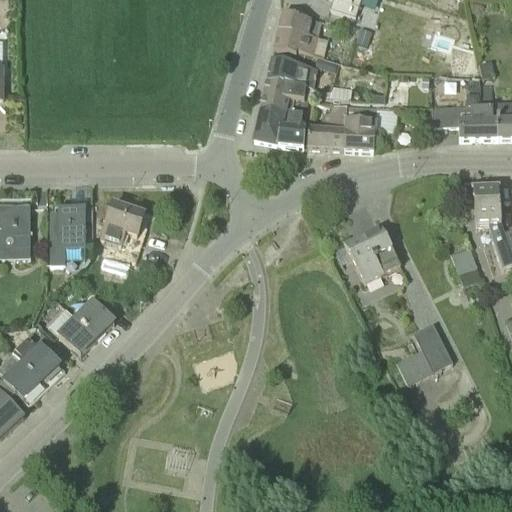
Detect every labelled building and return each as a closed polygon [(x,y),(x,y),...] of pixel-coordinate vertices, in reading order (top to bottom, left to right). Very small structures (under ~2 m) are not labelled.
[(353,0),(323,0),(332,3),(328,14),(351,22),(355,10),(350,9),(353,0)] [(317,62),(323,64),(326,58),(315,55),(319,44),(317,43),(321,27),(282,18),(273,56),(296,61),(297,58),(317,62)] [(355,47),(366,50),(371,36),(359,32),(355,47)] [(336,68),(323,64),(317,62),(314,71),(333,77),(336,68)] [(271,66),(266,87),(312,94),(316,75),(271,66)] [(482,84),(494,81),(491,66),(479,69),(482,84)] [(312,94),(266,87),(260,116),(282,121),(285,106),(296,109),(297,107),(310,110),(310,107),(303,106),(304,100),(329,104),(330,97),(312,94)] [(498,146),(497,126),(493,126),(493,114),(492,114),(492,88),(480,88),(479,114),(471,114),(471,112),(432,112),(432,134),(447,134),(446,132),(458,132),(459,146),(498,146)] [(478,111),(478,98),(466,98),(466,111),(478,111)] [(383,109),(384,100),(368,99),(368,108),(383,109)] [(282,121),(260,116),(254,147),(277,151),(280,135),(286,136),(289,122),(294,123),(296,109),(285,106),(282,121)] [(297,107),(296,109),(294,123),(289,122),(286,136),(280,135),(277,151),(303,154),(306,133),(302,132),(304,119),(308,120),(310,110),(297,107)] [(307,155),(343,157),(346,110),(331,109),(330,118),(322,118),(321,127),(316,130),(316,133),(310,133),(307,155)] [(497,126),(498,146),(511,145),(511,109),(497,110),(497,126)] [(346,110),(343,157),(374,158),(375,140),(377,113),(346,110)] [(429,129),(416,129),(416,142),(428,142),(429,129)] [(511,266),(511,261),(503,236),(501,229),(497,194),(472,195),(476,230),(488,229),(490,241),(501,271),(511,266)] [(142,244),(149,222),(112,210),(101,245),(121,252),(125,238),(142,244)] [(0,266),(29,267),(29,212),(0,212),(0,266)] [(52,272),(67,272),(67,254),(85,254),(85,212),(57,213),(58,251),(52,251),(52,272)] [(399,273),(379,232),(360,241),(344,249),(343,249),(364,290),(399,273)] [(511,232),(503,236),(511,261),(511,232)] [(463,292),(481,284),(467,253),(449,261),(463,292)] [(75,324),(96,346),(113,329),(92,307),(75,324)] [(96,346),(75,324),(58,341),(79,362),(96,346)] [(413,340),(421,356),(432,379),(452,369),(432,330),(413,340)] [(12,360),(46,395),(64,377),(38,351),(37,352),(28,344),(12,360)] [(46,395),(12,360),(0,371),(0,378),(5,385),(2,388),(27,413),(46,395)] [(0,444),(23,423),(0,397),(0,444)]
